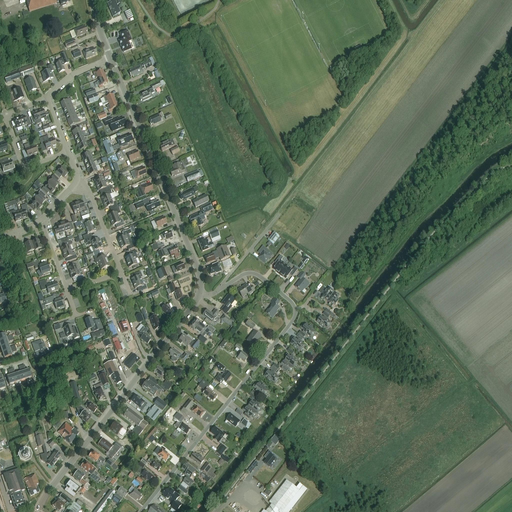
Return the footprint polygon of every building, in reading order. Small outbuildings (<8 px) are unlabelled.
[(61,5),(62,5),(62,7),(66,6),(65,4),(70,3),(68,0),(25,0),(29,12),(57,3),(56,3),(60,2),(61,5)] [(116,6),(121,4),(119,0),(115,0),(107,4),(113,18),(120,15),(116,6)] [(130,11),(124,13),(128,21),(133,18),(130,11)] [(88,31),(86,27),(84,28),(84,26),(73,31),(76,38),(87,33),(86,32),(88,31)] [(131,49),(128,42),(131,41),(127,31),(120,34),(122,40),(119,41),(120,45),(123,53),(131,49)] [(66,48),(76,44),(75,40),(64,44),(66,48)] [(93,48),(83,52),(86,60),(95,56),(95,54),(97,53),(95,49),(93,50),(93,48)] [(75,59),(82,57),(79,50),(72,53),(75,59)] [(65,54),(61,56),(62,59),(65,65),(69,63),(65,54)] [(58,63),(55,65),(59,74),(65,71),(62,66),(65,65),(62,59),(57,61),(58,63)] [(144,69),(145,70),(152,66),(150,62),(143,65),(143,66),(140,67),(140,66),(130,71),(130,72),(129,73),(131,77),(132,76),(133,78),(143,73),(142,70),(144,69)] [(54,71),(51,65),(47,67),(49,70),(41,73),(43,77),(42,78),(44,82),(53,78),(51,72),(54,71)] [(26,76),(34,73),(32,67),(24,71),(26,76)] [(98,80),(105,77),(103,71),(97,73),(96,71),(93,73),(95,79),(97,78),(98,80)] [(18,73),(9,76),(11,82),(20,78),(18,73)] [(105,77),(98,80),(99,82),(97,83),(99,89),(102,87),(102,86),(108,83),(105,77)] [(33,79),(25,82),(29,93),(37,90),(33,79)] [(154,90),(166,85),(164,81),(152,86),(154,90)] [(24,98),(20,88),(13,91),(16,101),(24,98)] [(153,97),(151,94),(154,93),(152,89),(140,95),(140,96),(139,97),(141,101),(142,100),(143,102),(153,97)] [(107,102),(108,104),(115,101),(113,95),(107,97),(106,96),(103,97),(103,98),(100,100),(102,104),(105,103),(107,102)] [(72,105),(72,104),(71,102),(72,101),(71,99),(60,103),(63,109),(72,105)] [(115,101),(108,104),(109,106),(107,107),(109,113),(112,111),(112,110),(118,107),(115,101)] [(72,105),(63,109),(65,115),(74,111),(73,106),(76,105),(75,103),(72,104),(72,105)] [(43,110),(37,112),(40,120),(44,119),(45,122),(47,121),(46,118),(45,116),(44,114),(43,110)] [(74,111),(65,115),(67,121),(77,117),(77,118),(80,116),(79,114),(76,115),(74,111)] [(33,116),(30,117),(32,124),(35,123),(36,125),(41,123),(40,120),(37,112),(35,112),(32,114),(33,116)] [(99,120),(107,117),(105,112),(97,115),(99,120)] [(153,131),(162,127),(159,121),(164,119),(160,112),(149,117),(151,122),(149,123),(151,128),(150,128),(152,131),(153,131)] [(19,118),(22,127),(27,125),(28,127),(31,126),(28,118),(25,119),(24,116),(19,118)] [(77,117),(67,121),(70,127),(80,122),(79,120),(78,120),(77,118),(77,117)] [(22,127),(19,118),(13,120),(16,129),(22,127)] [(109,125),(110,127),(112,132),(114,131),(123,128),(122,126),(126,124),(123,118),(120,119),(119,118),(112,121),(111,118),(103,121),(106,127),(109,125)] [(74,137),(82,133),(80,128),(72,132),(74,137)] [(76,141),(84,138),(82,133),(74,137),(76,141)] [(120,149),(124,147),(127,146),(127,144),(129,143),(133,141),(130,135),(126,136),(120,138),(117,139),(120,149)] [(52,149),(49,141),(44,143),(42,138),(39,139),(41,145),(44,144),(46,151),(52,149)] [(77,146),(86,143),(84,138),(76,141),(77,146)] [(49,141),(52,149),(57,147),(54,139),(49,141)] [(172,139),(168,141),(159,146),(162,152),(175,146),(172,139)] [(30,148),(33,156),(38,154),(36,147),(38,146),(36,140),(33,141),(35,146),(31,148),(30,148)] [(109,140),(102,143),(107,155),(114,152),(109,140)] [(86,143),(77,146),(79,151),(88,148),(86,143)] [(24,146),(25,150),(28,158),(33,156),(30,148),(31,148),(29,144),(24,146)] [(139,157),(137,151),(133,153),(133,152),(127,154),(130,162),(136,160),(136,159),(139,157)] [(83,161),(92,158),(90,153),(81,156),(83,161)] [(85,166),(93,163),(92,158),(83,161),(85,166)] [(0,161),(0,165),(1,165),(4,172),(14,169),(12,161),(3,164),(2,161),(0,161)] [(172,171),(170,172),(172,176),(173,176),(174,177),(181,174),(185,172),(181,162),(172,166),(174,169),(171,170),(172,171)] [(87,171),(95,167),(93,163),(85,166),(87,171)] [(64,178),(68,174),(62,167),(58,172),(57,171),(55,173),(60,178),(62,176),(64,178)] [(95,167),(87,171),(89,175),(97,172),(95,167)] [(132,172),(131,173),(133,179),(137,178),(143,176),(142,176),(146,174),(144,168),(140,169),(134,171),(134,172),(132,172)] [(200,178),(198,171),(185,176),(188,183),(200,178)] [(48,183),(49,183),(52,186),(51,187),(54,189),(59,184),(57,182),(59,180),(53,175),(51,177),(52,178),(48,183)] [(94,181),(96,186),(105,182),(102,177),(94,181)] [(140,188),(136,190),(138,194),(136,194),(138,198),(144,196),(144,195),(149,193),(149,192),(153,191),(150,184),(148,185),(146,181),(138,184),(140,188)] [(101,190),(102,194),(110,190),(109,187),(107,188),(105,182),(96,186),(98,191),(101,190)] [(49,183),(45,188),(44,187),(42,190),(47,194),(49,192),(51,194),(55,190),(54,189),(51,187),(52,186),(49,183)] [(196,187),(190,190),(190,189),(180,194),(181,195),(179,196),(181,200),(183,200),(183,201),(193,196),(192,194),(198,192),(196,187)] [(110,190),(102,194),(104,197),(101,198),(103,204),(112,200),(109,195),(112,194),(110,190)] [(35,199),(36,199),(39,202),(38,203),(41,205),(46,200),(45,200),(43,198),(46,196),(40,191),(38,193),(39,194),(35,199)] [(209,202),(206,195),(192,202),(196,208),(209,202)] [(36,199),(32,204),(31,204),(29,206),(34,211),(36,208),(38,210),(38,211),(42,206),(41,205),(38,203),(39,202),(36,199)] [(134,204),(132,205),(133,205),(134,208),(136,207),(136,210),(144,206),(145,205),(147,211),(148,213),(151,212),(156,209),(160,207),(157,200),(153,202),(147,204),(145,199),(142,201),(142,202),(134,205),(134,204)] [(109,207),(110,211),(118,208),(116,202),(113,203),(112,200),(103,204),(105,209),(109,207)] [(76,203),(79,212),(83,211),(84,213),(87,211),(86,208),(84,208),(82,201),(76,203)] [(79,212),(76,203),(71,205),(75,215),(78,214),(78,212),(79,212)] [(204,224),(202,220),(205,219),(203,214),(213,210),(210,204),(200,208),(202,212),(190,218),(190,219),(189,220),(191,224),(192,223),(193,225),(197,223),(199,227),(204,224)] [(19,212),(22,220),(27,219),(26,213),(29,212),(26,205),(21,206),(22,211),(19,212)] [(120,214),(118,208),(110,211),(112,214),(108,216),(110,221),(119,218),(117,215),(120,214)] [(22,220),(19,212),(16,213),(15,211),(9,212),(11,219),(14,218),(16,222),(22,220)] [(160,219),(160,218),(154,221),(157,228),(163,226),(163,225),(167,224),(164,217),(160,219)] [(120,221),(119,218),(110,221),(112,226),(115,225),(116,229),(124,226),(122,220),(120,221)] [(92,222),(87,224),(86,220),(75,224),(76,228),(81,226),(83,231),(85,230),(94,227),(92,222)] [(67,221),(62,223),(65,232),(70,230),(70,231),(73,230),(71,223),(68,224),(67,221)] [(56,235),(60,233),(61,236),(63,235),(63,233),(65,232),(62,223),(56,225),(57,228),(53,229),(56,235)] [(94,227),(85,230),(87,235),(82,237),(84,240),(90,238),(89,234),(96,231),(94,227)] [(211,240),(220,236),(216,228),(208,232),(211,240)] [(125,237),(117,239),(119,244),(131,240),(129,235),(131,234),(130,230),(123,233),(125,237)] [(169,240),(173,238),(170,232),(160,236),(161,240),(164,239),(165,241),(166,241),(169,240)] [(279,237),(274,233),(268,241),(273,245),(279,237)] [(91,245),(92,247),(101,244),(99,239),(92,242),(90,238),(84,240),(85,244),(87,244),(87,245),(88,246),(91,245)] [(213,243),(208,245),(207,241),(208,241),(207,239),(206,240),(206,239),(198,242),(202,252),(214,247),(213,243)] [(31,242),(32,246),(34,246),(35,251),(39,249),(39,251),(45,250),(43,244),(40,245),(38,240),(31,242)] [(131,240),(119,244),(121,249),(127,247),(128,251),(137,247),(135,243),(132,244),(131,240)] [(63,254),(71,251),(69,246),(72,245),(70,241),(62,243),(64,248),(61,249),(63,254)] [(32,246),(31,242),(25,244),(26,249),(24,250),(26,256),(31,254),(30,252),(35,250),(35,251),(34,246),(32,246)] [(157,246),(156,243),(150,246),(153,252),(159,250),(165,247),(163,243),(157,246)] [(101,244),(92,247),(94,252),(103,249),(101,244)] [(230,257),(226,246),(216,250),(217,251),(212,253),(212,255),(205,258),(207,264),(215,261),(215,260),(219,258),(220,261),(230,257)] [(260,251),(262,253),(258,258),(265,264),(270,257),(264,251),(266,248),(264,246),(260,251)] [(178,250),(177,251),(176,248),(167,252),(166,249),(158,252),(161,259),(170,256),(171,257),(172,257),(172,258),(174,257),(175,259),(180,257),(178,253),(179,253),(178,250)] [(71,251),(63,254),(65,259),(67,258),(69,262),(77,259),(75,253),(72,254),(71,251)] [(128,257),(125,258),(127,263),(135,260),(138,259),(136,254),(137,253),(136,251),(127,254),(128,257)] [(93,257),(97,265),(99,265),(107,261),(105,256),(102,257),(101,254),(93,257)] [(280,275),(287,266),(281,262),(283,258),(280,256),(276,261),(279,263),(274,270),(277,272),(277,273),(280,275)] [(230,258),(222,262),(224,268),(233,264),(230,258)] [(135,260),(127,263),(129,268),(132,267),(133,269),(135,268),(134,266),(137,265),(135,260)] [(70,274),(78,270),(77,268),(80,267),(78,261),(70,264),(71,267),(68,268),(70,274)] [(107,261),(99,265),(101,270),(109,267),(107,261)] [(39,268),(40,271),(37,273),(40,277),(43,277),(42,275),(50,272),(47,263),(40,265),(39,262),(33,263),(35,270),(39,268)] [(184,269),(182,263),(171,268),(174,274),(184,269)] [(210,275),(215,273),(215,274),(221,272),(218,263),(212,266),(207,269),(210,275)] [(287,266),(280,275),(282,277),(283,277),(286,279),(291,273),(294,275),(298,270),(295,268),(292,271),(287,266)] [(167,276),(164,268),(163,269),(157,271),(160,280),(168,277),(167,276)] [(78,270),(70,274),(72,279),(75,278),(76,282),(84,279),(82,272),(79,273),(78,270)] [(131,279),(133,284),(141,281),(140,278),(142,278),(140,272),(133,275),(134,278),(131,279)] [(304,289),(305,290),(309,284),(303,279),(306,276),(302,272),(297,278),(300,280),(295,287),(302,293),(304,289)] [(45,280),(39,282),(42,291),(47,289),(48,293),(59,290),(56,282),(47,286),(45,280)] [(141,281),(133,284),(135,289),(138,288),(139,290),(144,288),(141,281)] [(247,284),(237,290),(242,297),(247,293),(248,294),(251,292),(252,293),(254,291),(251,286),(249,288),(247,284)] [(169,295),(171,294),(174,293),(177,301),(183,299),(180,291),(177,292),(174,285),(168,287),(169,289),(166,290),(169,295)] [(327,301),(335,292),(330,288),(328,291),(326,290),(322,295),(323,295),(321,299),(323,301),(325,299),(327,301)] [(335,292),(327,301),(330,304),(329,305),(331,307),(334,304),(335,305),(339,300),(337,298),(339,296),(335,292)] [(59,299),(58,295),(44,300),(42,301),(44,306),(46,305),(54,303),(56,309),(60,308),(60,309),(65,307),(62,298),(59,299)] [(224,307),(221,311),(225,314),(229,310),(231,306),(230,306),(234,300),(228,295),(221,304),(224,307)] [(275,315),(280,308),(277,306),(280,303),(274,299),(270,303),(272,305),(265,313),(272,319),(275,315)] [(159,310),(167,316),(168,315),(170,317),(172,313),(169,310),(170,309),(164,304),(159,310)] [(325,311),(334,318),(336,316),(327,309),(325,311)] [(207,310),(202,315),(212,323),(213,322),(216,324),(219,320),(216,318),(216,317),(219,314),(215,310),(212,314),(207,310)] [(144,321),(141,314),(135,316),(138,324),(144,321)] [(328,321),(329,321),(324,317),(323,318),(320,315),(318,318),(319,319),(317,322),(320,325),(323,328),(324,327),(327,329),(332,324),(328,321)] [(160,328),(156,316),(150,319),(154,331),(160,328)] [(221,320),(231,328),(235,324),(224,316),(221,320)] [(93,333),(98,331),(103,329),(100,321),(93,323),(91,319),(85,321),(85,322),(85,325),(86,325),(88,330),(91,329),(93,333)] [(192,324),(189,327),(194,331),(194,330),(201,336),(203,338),(206,334),(209,331),(200,323),(196,319),(192,324)] [(252,329),(255,325),(248,319),(245,323),(252,329)] [(107,324),(111,336),(117,334),(112,322),(107,324)] [(119,324),(122,333),(129,330),(125,322),(119,324)] [(303,332),(308,336),(311,338),(316,333),(313,330),(313,329),(310,326),(306,324),(304,327),(302,326),(300,328),(303,331),(303,332)] [(73,337),(74,340),(79,338),(76,328),(73,329),(71,325),(64,328),(67,337),(71,336),(73,337)] [(209,326),(207,328),(210,330),(209,331),(213,334),(215,330),(209,326)] [(151,340),(145,334),(148,331),(144,328),(138,334),(142,337),(140,339),(147,345),(151,340)] [(105,333),(104,331),(91,335),(93,341),(103,337),(105,333)] [(261,336),(254,331),(246,341),(253,346),(261,336)] [(179,339),(180,339),(177,342),(180,344),(182,343),(188,348),(189,346),(195,350),(199,343),(195,340),(194,343),(192,342),(192,341),(185,336),(184,337),(182,335),(179,339)] [(201,336),(198,340),(204,344),(207,340),(203,338),(201,336)] [(293,347),(297,350),(297,349),(301,352),(305,346),(302,343),(297,339),(297,340),(293,337),(291,340),(293,341),(290,344),(293,347)] [(0,345),(1,348),(8,345),(7,342),(9,341),(9,342),(13,341),(12,338),(0,341),(0,345)] [(75,347),(83,344),(81,339),(73,341),(75,347)] [(35,352),(38,351),(40,354),(41,354),(42,356),(46,354),(45,352),(47,352),(44,343),(42,344),(41,341),(32,344),(35,352)] [(222,349),(227,343),(224,341),(215,353),(218,355),(222,349)] [(16,349),(3,353),(4,359),(12,356),(11,353),(12,352),(12,353),(17,352),(16,349)] [(111,362),(104,366),(109,377),(111,376),(114,381),(115,381),(117,385),(121,382),(119,378),(120,377),(112,362),(115,360),(110,349),(106,351),(111,362)] [(181,355),(174,349),(173,350),(171,349),(169,353),(170,354),(169,355),(172,358),(171,359),(171,360),(174,362),(175,362),(176,361),(177,361),(178,359),(184,363),(189,356),(185,354),(183,357),(181,355)] [(248,357),(242,352),(237,358),(239,360),(240,359),(244,362),(248,357)] [(135,363),(136,364),(140,360),(134,355),(132,354),(130,358),(129,357),(128,359),(127,359),(123,364),(129,370),(135,363)] [(287,358),(285,361),(294,368),(298,363),(295,361),(297,360),(292,356),(291,357),(287,354),(285,357),(287,358)] [(294,368),(285,361),(283,363),(281,362),(279,365),(282,367),(281,368),(286,372),(288,371),(290,373),(294,368)] [(223,374),(221,376),(219,374),(215,380),(220,385),(223,381),(225,383),(231,376),(225,372),(227,370),(219,364),(216,368),(223,374)] [(21,366),(26,380),(31,378),(29,370),(25,371),(25,370),(26,370),(24,365),(21,366)] [(167,373),(161,369),(158,367),(153,372),(157,375),(156,376),(162,380),(167,373)] [(10,370),(15,383),(20,381),(18,374),(14,375),(14,373),(15,373),(13,369),(10,370)] [(267,370),(265,372),(267,373),(264,377),(267,379),(267,380),(271,382),(271,381),(275,384),(279,379),(276,376),(276,375),(271,371),(271,372),(267,370)] [(95,391),(94,391),(99,401),(103,399),(105,398),(101,388),(101,389),(100,387),(102,386),(103,386),(109,384),(104,374),(98,377),(101,384),(99,385),(94,387),(95,391)] [(156,393),(158,395),(162,390),(157,386),(158,384),(150,377),(146,382),(142,388),(153,397),(156,393)] [(166,381),(162,386),(168,391),(172,386),(166,381)] [(206,388),(208,385),(203,381),(199,386),(205,391),(207,388),(206,388)] [(82,420),(86,424),(91,418),(88,416),(89,414),(80,407),(82,405),(75,382),(70,384),(77,408),(76,408),(78,413),(80,415),(79,417),(83,419),(82,420)] [(261,395),(264,397),(269,392),(265,389),(266,388),(263,385),(262,385),(259,383),(257,386),(255,385),(253,387),(256,390),(256,391),(261,395)] [(217,397),(207,388),(205,391),(203,394),(213,402),(217,397)] [(131,402),(140,409),(145,403),(136,396),(131,402)] [(153,404),(162,411),(166,406),(158,399),(153,404)] [(187,412),(194,404),(193,404),(189,400),(184,407),(183,408),(187,412)] [(250,404),(248,406),(258,414),(261,409),(259,407),(260,405),(255,401),(254,402),(251,400),(249,402),(250,404)] [(85,406),(87,408),(87,409),(90,411),(91,411),(94,414),(97,409),(94,406),(93,405),(91,403),(89,401),(85,406)] [(154,422),(161,412),(153,406),(146,415),(146,416),(154,422)] [(191,411),(200,418),(204,413),(196,406),(191,411)] [(258,414),(248,406),(246,409),(244,408),(242,410),(246,413),(245,414),(250,418),(251,416),(254,419),(258,414)] [(137,426),(135,428),(133,431),(132,433),(133,434),(138,438),(148,425),(143,421),(129,409),(127,412),(125,414),(124,416),(137,426)] [(184,418),(178,413),(174,418),(180,423),(184,418)] [(227,421),(235,427),(240,422),(231,415),(227,421)] [(248,429),(251,425),(251,424),(244,419),(241,423),(241,424),(248,429)] [(119,434),(122,437),(126,432),(122,429),(123,428),(115,422),(109,430),(117,436),(119,434)] [(182,423),(180,425),(177,422),(175,425),(178,428),(186,435),(191,430),(182,423)] [(79,434),(73,429),(73,430),(66,424),(58,433),(62,436),(62,437),(65,439),(64,440),(70,445),(79,434)] [(215,427),(211,432),(213,433),(212,434),(213,434),(216,437),(214,440),(219,443),(224,436),(226,437),(228,434),(225,432),(224,434),(219,430),(215,427)] [(155,428),(146,438),(152,443),(154,440),(155,439),(152,436),(157,430),(155,428)] [(44,445),(42,435),(36,437),(38,447),(44,445)] [(274,436),(270,441),(276,446),(276,445),(280,440),(274,436)] [(116,442),(113,447),(103,439),(98,446),(109,455),(107,457),(111,460),(122,447),(116,442)] [(146,439),(141,445),(144,447),(145,446),(149,441),(146,439)] [(56,444),(52,440),(47,444),(51,448),(56,444)] [(227,449),(222,445),(216,453),(221,456),(227,449)] [(170,456),(161,449),(159,448),(155,453),(166,462),(170,456)] [(22,453),(21,456),(22,458),(25,460),(28,458),(29,455),(28,452),(25,451),(22,453)] [(89,457),(96,462),(98,459),(103,463),(105,461),(100,457),(93,451),(89,457)] [(269,451),(264,458),(267,460),(265,464),(268,467),(269,466),(271,468),(277,461),(279,459),(273,454),(269,451)] [(47,455),(56,462),(61,456),(55,452),(53,455),(49,453),(47,455)] [(56,462),(47,455),(47,454),(40,455),(42,461),(52,468),(56,462)] [(193,458),(192,460),(200,466),(205,460),(196,454),(195,455),(194,454),(191,458),(193,458)] [(155,462),(151,460),(149,462),(149,463),(153,465),(151,467),(157,472),(161,467),(155,462)] [(98,475),(94,472),(96,470),(94,468),(86,461),(84,464),(83,464),(81,467),(88,473),(91,476),(89,478),(97,484),(100,480),(96,477),(98,475)] [(141,475),(142,477),(141,478),(145,482),(147,480),(149,482),(153,477),(145,470),(143,469),(146,467),(141,463),(138,466),(140,468),(137,472),(141,475)] [(207,463),(201,471),(206,475),(212,467),(207,463)] [(184,475),(187,477),(183,482),(184,483),(189,487),(190,488),(194,482),(190,479),(196,471),(188,464),(187,466),(186,464),(182,469),(186,473),(184,475)] [(212,467),(206,475),(213,480),(216,476),(214,474),(216,470),(212,467)] [(8,474),(3,475),(6,484),(7,484),(10,492),(11,495),(10,495),(15,509),(24,506),(25,504),(21,492),(25,491),(18,470),(8,474)] [(73,477),(84,486),(85,487),(87,484),(84,482),(87,478),(84,477),(85,476),(78,471),(73,477)] [(212,483),(213,482),(203,473),(201,476),(208,482),(209,481),(212,483)] [(28,491),(30,497),(39,493),(36,486),(39,484),(35,475),(24,479),(27,486),(26,486),(27,488),(28,491)] [(83,494),(86,490),(82,488),(81,489),(80,488),(70,481),(66,487),(67,488),(65,491),(73,497),(78,491),(83,494)] [(272,500),(269,503),(273,506),(270,510),(272,511),(289,511),(307,490),(300,484),(296,489),(287,481),(272,500)] [(141,495),(134,489),(131,487),(128,491),(130,493),(131,493),(129,495),(136,501),(137,500),(139,501),(142,497),(140,496),(141,495)] [(186,490),(181,487),(179,489),(186,495),(188,492),(186,490)] [(120,488),(117,492),(125,498),(128,494),(120,488)] [(165,491),(162,494),(164,495),(163,496),(173,504),(171,508),(172,509),(170,511),(171,511),(175,511),(176,511),(177,511),(183,505),(177,501),(179,498),(176,496),(176,497),(173,495),(175,493),(170,489),(169,491),(167,490),(167,492),(165,491)] [(101,511),(115,495),(110,491),(94,511),(101,511)] [(118,506),(123,499),(116,494),(111,501),(118,506)] [(65,505),(62,502),(62,503),(58,499),(52,505),(55,508),(59,511),(65,505)] [(78,500),(76,503),(84,510),(87,506),(78,500)] [(78,511),(81,508),(72,501),(67,509),(69,511),(68,511),(78,511)]
